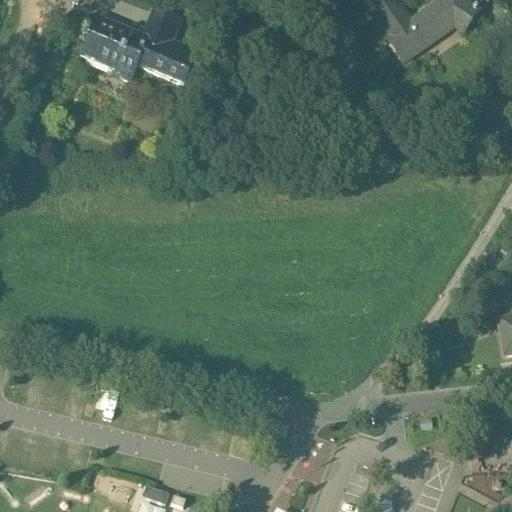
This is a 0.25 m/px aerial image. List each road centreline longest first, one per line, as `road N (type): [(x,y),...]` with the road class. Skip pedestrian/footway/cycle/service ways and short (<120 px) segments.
road 1 (residential): [(295,507),(0,434)]
road 2 (residential): [(341,502),(395,446),(511,266)]
road 3 (residential): [(511,482),(341,502)]
road 4 (residential): [(0,186),(37,91),(0,56)]
